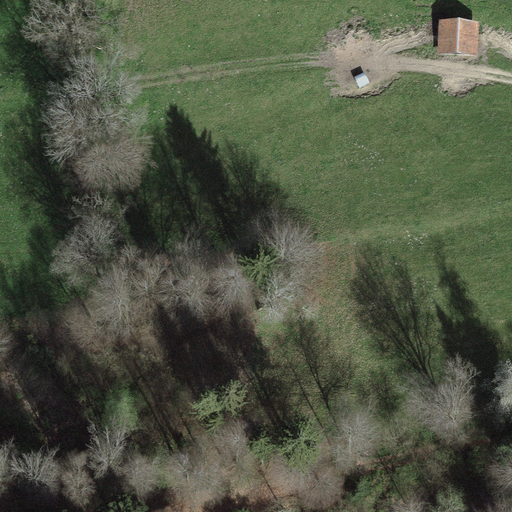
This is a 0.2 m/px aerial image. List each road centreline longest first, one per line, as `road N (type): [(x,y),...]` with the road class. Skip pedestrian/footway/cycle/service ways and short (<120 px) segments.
road 1 (track): [(0,101),(291,62),(391,61),(511,79)]
road 2 (track): [(154,511),(511,437)]
